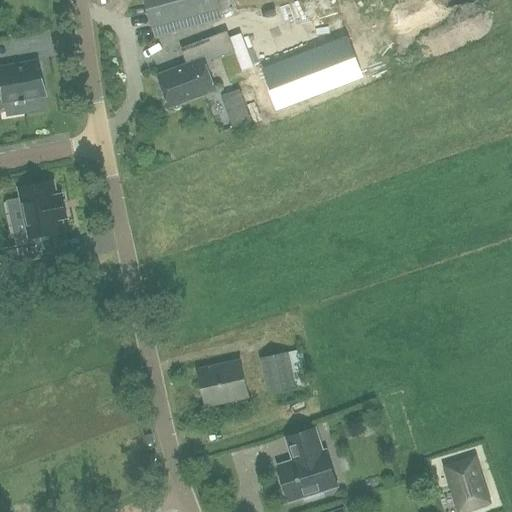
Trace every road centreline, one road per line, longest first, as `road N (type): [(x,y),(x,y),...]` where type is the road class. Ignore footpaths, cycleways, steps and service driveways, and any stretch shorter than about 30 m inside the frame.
road 1 (residential): [(191,511),(162,422),(102,143)]
road 2 (residential): [(102,143),(79,0)]
